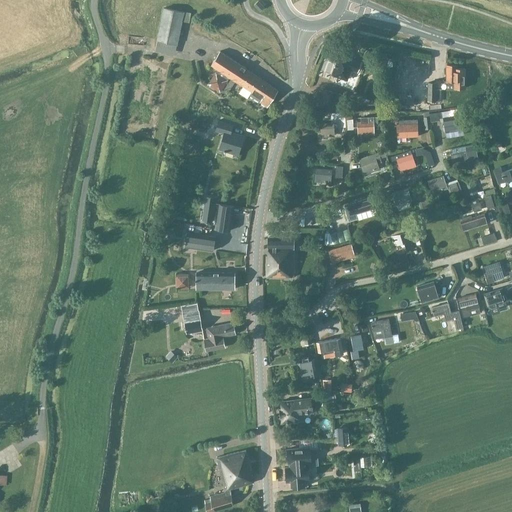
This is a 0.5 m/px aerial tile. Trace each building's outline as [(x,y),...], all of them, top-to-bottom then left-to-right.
[(260,11),(264,7),(258,0),(253,5),(260,11)] [(177,45),(182,21),(184,12),(163,7),(156,40),(177,45)] [(184,12),(182,21),(189,23),(191,13),(184,12)] [(267,106),(278,90),(267,83),(268,82),(220,51),(210,66),(251,92),(249,94),(260,101),(259,102),(267,106)] [(357,71),(361,62),(339,54),(331,74),(347,80),(351,69),(357,71)] [(446,82),(454,82),(454,89),(465,89),(466,68),(458,68),(458,65),(446,65),(446,82)] [(220,92),(228,80),(215,72),(207,84),(220,92)] [(427,100),(442,101),(441,89),(436,89),(437,82),(428,82),(427,100)] [(321,106),(332,108),(334,101),(342,103),(344,95),(336,93),(336,92),(325,90),(321,106)] [(436,108),(439,116),(448,113),(445,105),(436,108)] [(346,113),(341,113),(341,117),(335,118),(335,124),(334,124),(334,123),(317,123),(318,138),(334,136),(334,129),(346,128),(346,113)] [(445,133),(463,130),(461,114),(443,117),(445,133)] [(374,126),(379,126),(378,116),(361,117),(361,121),(357,122),(358,136),(374,135),(374,126)] [(397,137),(418,136),(417,119),(406,119),(399,119),(399,123),(396,123),(397,137)] [(223,133),(219,148),(224,150),(224,151),(226,151),(226,150),(238,154),(244,135),(231,131),(233,125),(219,120),(216,130),(223,133)] [(453,167),(470,163),(479,161),(476,144),(465,147),(451,149),(452,153),(451,153),(453,167)] [(378,162),(381,161),(380,159),(386,157),(384,150),(378,152),(367,156),(368,158),(359,161),(364,174),(380,169),(378,162)] [(400,172),(416,166),(412,153),(411,153),(410,150),(390,157),(391,161),(396,159),(400,172)] [(511,168),(503,172),(501,167),(493,170),(496,179),(503,177),(504,182),(511,179),(511,168)] [(331,182),(332,170),(316,169),(315,181),(331,182)] [(432,194),(448,188),(443,175),(428,181),(432,194)] [(452,193),(459,191),(456,182),(449,184),(452,193)] [(410,201),(412,200),(408,187),(392,192),(396,206),(397,205),(399,211),(412,207),(410,201)] [(488,209),(494,207),(491,194),(484,197),(488,209)] [(423,208),(430,206),(426,195),(420,198),(421,201),(418,202),(420,209),(423,208)] [(215,197),(205,196),(201,221),(212,222),(215,197)] [(376,211),(378,211),(373,196),(344,206),(349,220),(357,218),(358,220),(377,214),(376,211)] [(504,214),(511,212),(507,202),(501,204),(504,214)] [(234,206),(219,204),(215,229),(230,231),(234,206)] [(464,231),(487,223),(484,213),(461,220),(464,231)] [(414,247),(411,237),(420,233),(417,223),(409,226),(408,222),(401,224),(402,228),(392,231),(393,235),(391,235),(394,245),(404,242),(407,250),(414,247)] [(479,241),(486,240),(484,226),(477,227),(479,241)] [(185,247),(213,251),(215,236),(187,233),(185,247)] [(370,235),(364,237),(368,246),(373,244),(370,235)] [(268,249),(294,249),(294,237),(269,237),(268,249)] [(237,241),(216,240),(214,259),(223,259),(223,264),(235,265),(237,241)] [(339,260),(339,262),(355,257),(352,246),(330,253),(333,262),(339,260)] [(295,249),(294,249),(268,249),(268,250),(268,256),(267,256),(266,276),(294,276),(295,249)] [(483,267),(488,283),(495,281),(494,279),(502,276),(501,271),(499,262),(483,267)] [(234,273),(196,273),(196,288),(234,288),(234,273)] [(175,274),(175,289),(190,288),(190,274),(175,274)] [(495,281),(497,290),(508,287),(506,278),(495,281)] [(417,287),(422,303),(439,298),(434,282),(417,287)] [(502,289),(484,294),(488,307),(491,309),(498,307),(497,303),(504,301),(503,299),(505,299),(502,289)] [(477,299),(480,298),(479,292),(476,293),(458,297),(461,309),(466,308),(467,310),(479,307),(477,299)] [(452,330),(463,328),(460,314),(452,317),(448,302),(431,307),(434,316),(435,320),(444,318),(445,321),(449,320),(452,330)] [(353,313),(361,312),(360,303),(352,304),(353,313)] [(181,306),(183,317),(186,333),(203,330),(197,304),(181,306)] [(419,320),(417,315),(416,311),(400,314),(402,321),(413,319),(416,321),(419,320)] [(372,322),(375,339),(385,337),(386,344),(395,342),(394,335),(391,335),(388,319),(372,322)] [(223,336),(236,334),(233,322),(212,326),(213,332),(207,333),(208,339),(203,339),(206,351),(225,347),(223,336)] [(358,350),(364,349),(361,334),(350,335),(353,350),(351,351),(351,355),(359,354),(358,350)] [(318,341),(320,352),(324,351),(334,349),(335,355),(342,354),(339,338),(318,341)] [(163,357),(167,361),(173,355),(169,351),(163,357)] [(300,375),(309,374),(310,377),(317,375),(314,359),(298,362),(300,375)] [(284,408),(279,408),(281,423),(305,421),(304,414),(314,413),(312,397),(284,401),(284,408)] [(337,428),(338,445),(349,444),(348,427),(337,428)] [(306,466),(306,462),(310,461),(309,447),(286,449),(287,463),(289,463),(289,467),(293,467),(293,465),(298,464),(298,466),(306,466)] [(216,457),(223,487),(224,491),(224,492),(210,496),(210,498),(204,500),(206,511),(212,511),(232,506),(230,489),(253,483),(251,475),(252,474),(246,450),(216,457)] [(308,465),(306,466),(298,466),(298,464),(293,465),(293,467),(289,467),(285,467),(286,481),(290,481),(291,487),(304,486),(307,485),(307,479),(309,479),(308,465)]
